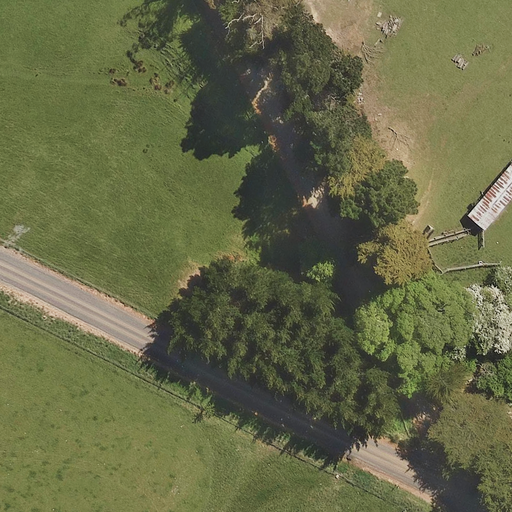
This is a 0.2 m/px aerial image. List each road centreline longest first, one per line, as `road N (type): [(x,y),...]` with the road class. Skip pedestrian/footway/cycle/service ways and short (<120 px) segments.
road 1 (unclassified): [(224,0),(483,507)]
road 2 (unclassified): [(483,507),(0,265)]
